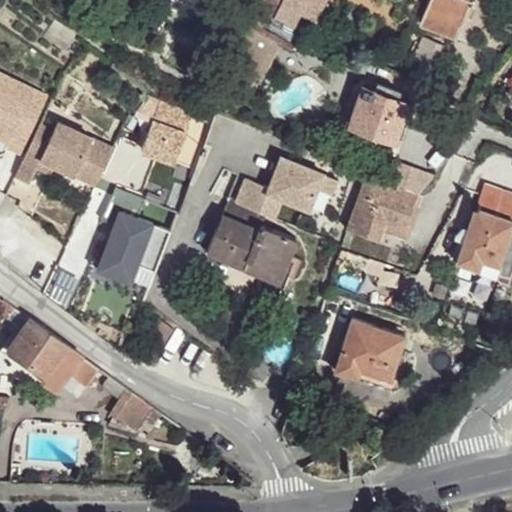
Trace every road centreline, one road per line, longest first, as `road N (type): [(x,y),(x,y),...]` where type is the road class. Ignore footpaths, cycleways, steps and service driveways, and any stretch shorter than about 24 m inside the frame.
road 1 (residential): [(299,508),(262,447),(224,411),(127,358),(0,253)]
road 2 (secondary): [(452,478),(299,508)]
road 3 (residential): [(452,478),(468,414),(511,380)]
